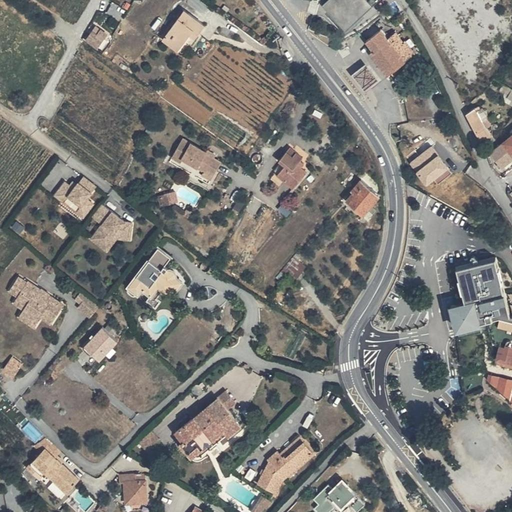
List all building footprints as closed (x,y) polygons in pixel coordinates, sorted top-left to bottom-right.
[(372,0),(331,0),(331,9),(348,27),(375,3),(372,0)] [(215,36),(183,12),(162,40),(195,64),(215,36)] [(396,39),(387,28),(372,39),(378,47),(376,50),(394,74),(420,55),(404,33),(396,39)] [(103,32),(98,29),(94,34),(100,37),(103,32)] [(94,34),(89,42),(101,50),(111,37),(103,32),(100,37),(94,34)] [(355,74),(368,91),(374,86),(378,82),(365,66),(361,69),(355,74)] [(511,88),(509,87),(503,97),(511,101),(511,88)] [(481,126),(485,120),(476,107),(468,113),(480,138),(484,132),(483,130),(481,126)] [(493,132),(488,126),(483,130),(484,132),(480,138),(482,144),(493,132)] [(178,157),(195,167),(202,153),(204,150),(180,136),(169,155),(176,159),(178,157)] [(501,164),(511,155),(511,152),(504,143),(493,153),(501,164)] [(434,145),(411,161),(427,183),(450,166),(434,145)] [(297,152),(289,147),(281,156),(287,161),(284,165),(277,173),(293,187),(307,171),(298,163),(302,158),(296,153),(297,152)] [(212,153),(204,149),(204,150),(202,153),(209,157),(212,153)] [(202,153),(195,167),(202,171),(205,167),(213,171),(218,162),(209,157),(202,153)] [(287,161),(281,156),(277,161),(284,165),(287,161)] [(213,171),(205,167),(202,171),(200,174),(208,179),(213,171)] [(379,184),(368,175),(354,190),(356,192),(348,201),(349,202),(364,214),(380,195),(374,190),(379,184)] [(93,190),(80,180),(73,188),(70,192),(67,190),(62,185),(52,198),(61,205),(65,199),(73,206),(68,211),(79,220),(89,207),(83,202),(93,190)] [(169,188),(158,190),(160,200),(172,196),(169,188)] [(96,190),(91,197),(97,201),(102,194),(96,190)] [(65,199),(61,205),(68,211),(73,206),(65,199)] [(95,217),(105,224),(95,238),(105,245),(116,229),(135,230),(136,221),(127,221),(104,203),(95,217)] [(116,229),(105,245),(111,249),(120,235),(133,238),(135,230),(116,229)] [(171,255),(158,246),(130,287),(140,293),(144,288),(154,294),(160,284),(165,288),(166,288),(171,281),(179,286),(184,279),(177,275),(178,273),(177,272),(177,270),(175,269),(175,268),(174,268),(173,267),(171,267),(170,267),(168,268),(169,266),(165,264),(171,255)] [(309,266),(295,255),(284,269),(298,280),(309,266)] [(459,266),(467,299),(451,303),(458,331),(484,324),(483,320),(511,313),(497,257),(459,266)] [(28,281),(20,275),(12,287),(21,293),(19,295),(15,301),(26,307),(24,310),(40,320),(43,315),(53,322),(65,303),(50,293),(48,295),(42,291),(44,289),(29,279),(28,281)] [(282,279),(278,275),(274,280),(280,285),(283,280),(282,279)] [(160,284),(154,294),(158,297),(165,288),(160,284)] [(82,291),(76,298),(82,303),(79,306),(91,317),(100,307),(82,291)] [(158,297),(154,294),(150,300),(158,306),(162,300),(158,297)] [(40,320),(24,310),(21,315),(37,325),(40,320)] [(106,325),(87,344),(101,359),(121,340),(106,325)] [(511,355),(511,333),(510,333),(509,335),(507,341),(504,341),(501,353),(511,355)] [(14,355),(5,367),(14,375),(24,362),(14,355)] [(511,376),(497,375),(511,387),(511,376)] [(241,395),(233,385),(223,392),(232,403),(241,395)] [(232,403),(223,392),(204,407),(196,413),(179,427),(188,439),(195,433),(205,446),(230,427),(234,432),(246,422),(232,403)] [(204,407),(201,403),(193,409),(196,413),(204,407)] [(142,434),(143,435),(153,425),(142,434)] [(153,425),(143,435),(151,447),(163,438),(153,425)] [(234,432),(230,427),(205,446),(195,433),(188,439),(185,441),(200,459),(234,432)] [(62,449),(48,435),(36,441),(43,448),(29,462),(41,474),(47,468),(53,474),(57,470),(72,485),(80,478),(56,454),(62,449)] [(311,436),(289,449),(291,452),(296,448),(298,450),(314,441),(311,436)] [(321,451),(314,441),(298,450),(296,448),(291,452),(289,449),(287,447),(275,455),(278,460),(265,480),(284,490),(299,464),(321,451)] [(57,470),(53,474),(68,489),(72,485),(57,470)] [(129,481),(143,480),(143,474),(125,476),(126,485),(130,484),(129,481)] [(349,501),(358,510),(367,502),(344,477),(333,487),(330,484),(315,497),(320,502),(315,507),(320,511),(334,511),(340,507),(341,508),(349,501)] [(143,480),(129,481),(130,484),(131,500),(152,499),(150,479),(143,480)] [(263,511),(271,500),(263,495),(253,510),(256,511),(263,511)]
